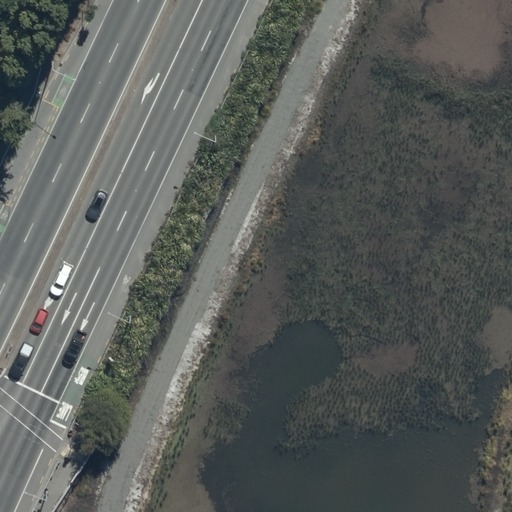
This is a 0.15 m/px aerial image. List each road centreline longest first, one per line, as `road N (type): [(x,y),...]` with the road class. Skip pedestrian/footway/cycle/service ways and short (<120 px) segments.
road 1 (secondary): [(229,0),(0,478)]
road 2 (secondary): [(0,282),(138,0)]
